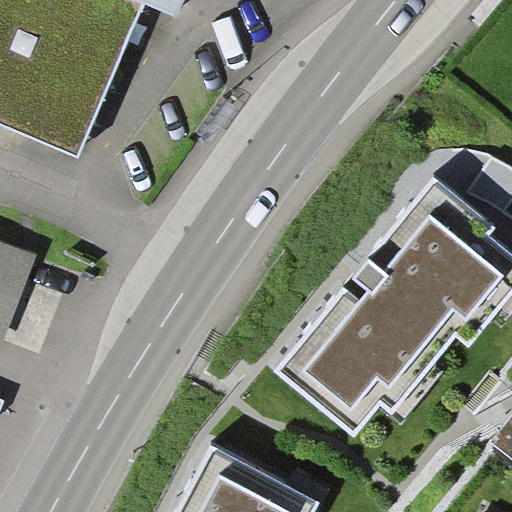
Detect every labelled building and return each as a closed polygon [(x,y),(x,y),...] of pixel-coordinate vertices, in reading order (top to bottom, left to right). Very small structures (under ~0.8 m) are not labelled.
[(0,0),(0,123),(72,153),(130,5),(117,0),(0,0)] [(117,0),(130,5),(172,22),(180,0),(117,0)] [(494,227),(434,177),(273,368),(355,434),(382,404),(391,413),(457,335),(467,344),(511,291),(511,254),(490,234),(494,227)] [(0,331),(29,254),(0,243),(0,331)] [(313,511),(319,502),(211,445),(176,511),(313,511)]
